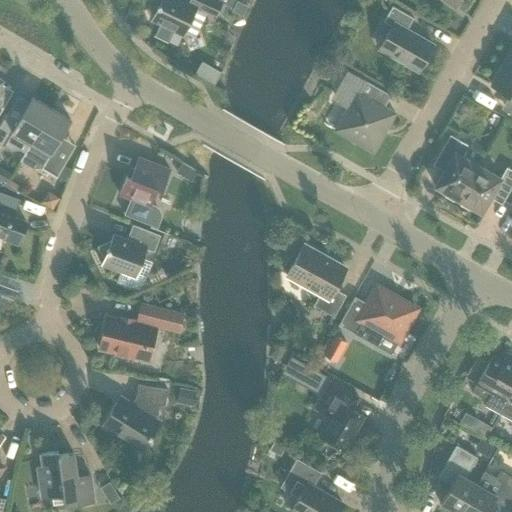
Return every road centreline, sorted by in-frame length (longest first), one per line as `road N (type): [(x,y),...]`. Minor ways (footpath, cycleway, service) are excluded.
road 1 (residential): [(371,217),(136,83)]
road 2 (residential): [(371,217),(495,0)]
road 3 (residential): [(380,503),(395,433),(476,275)]
road 4 (residential): [(41,335),(68,231),(116,114)]
road 5 (residential): [(41,335),(16,343),(1,367),(8,398),(31,412),(53,410),(76,383),(74,358),(55,338)]
road 6 (residential): [(116,114),(0,46)]
